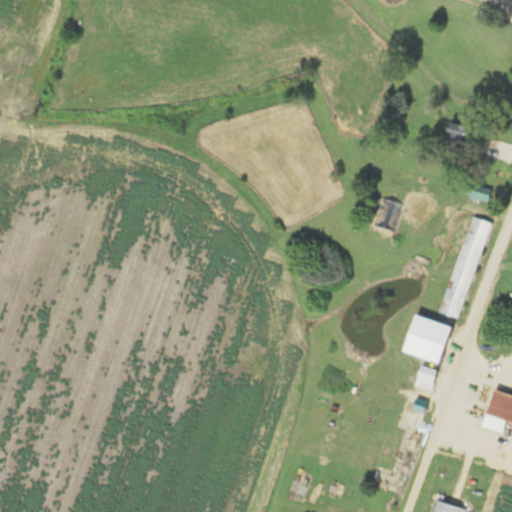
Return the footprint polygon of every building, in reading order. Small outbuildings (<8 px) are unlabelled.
[(452,142),(479,150),(485,129),(458,120),(452,142)] [(489,201),(493,192),(479,187),(476,197),(489,201)] [(373,228),(394,235),(404,205),(383,198),(373,228)] [(460,319),(493,223),(474,216),(441,313),(460,319)] [(415,341),(448,352),(452,340),(420,329),(415,341)] [(435,391),(441,371),(424,366),(419,387),(435,391)] [(511,394),(498,390),(489,414),(511,422),(511,394)] [(429,511),(465,511),(466,509),(434,499),(429,511)]
